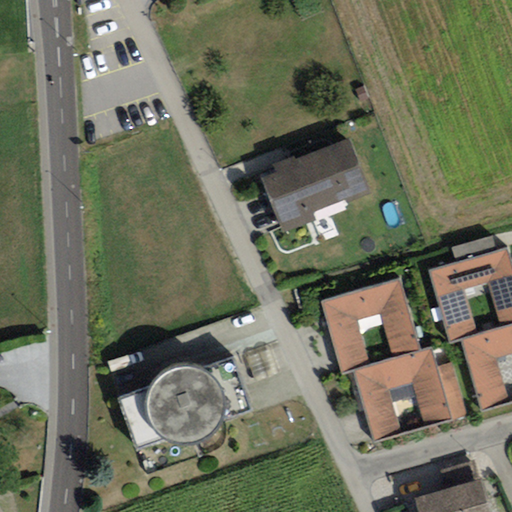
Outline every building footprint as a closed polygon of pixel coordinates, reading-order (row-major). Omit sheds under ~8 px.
[(258,177),(277,226),(363,192),(343,144),(258,177)] [(511,276),(505,252),(428,273),(446,337),(470,325),(460,289),(487,281),(497,318),(511,316),(511,276)] [(397,283),(320,305),(338,369),(362,356),(352,321),(379,313),(389,349),(415,347),(397,283)] [(511,327),(460,342),(478,406),(502,394),(492,358),(511,352),(511,327)] [(428,351),(351,373),(369,437),(393,424),(383,388),(410,381),(420,417),(446,415),(428,351)] [(228,359),(195,371),(183,367),(172,368),(160,372),(151,379),(144,388),(113,399),(131,449),(158,439),(171,445),(185,445),(199,441),(210,431),(217,419),(245,409),(228,359)] [(480,511),(473,485),(415,501),(417,511),(480,511)]
